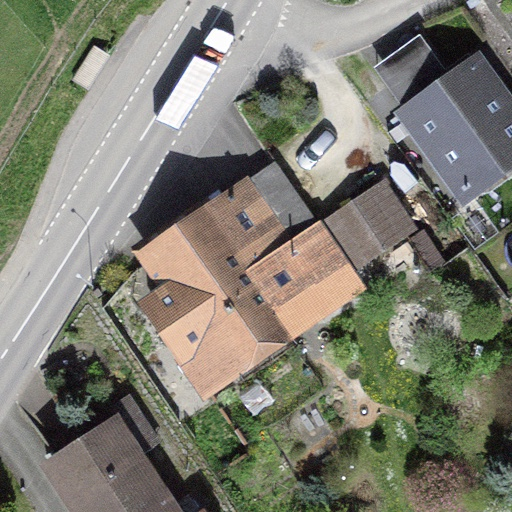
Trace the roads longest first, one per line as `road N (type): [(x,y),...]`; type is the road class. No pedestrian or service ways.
road 1 (secondary): [(0,354),(221,8)]
road 2 (residential): [(221,8),(298,33),(410,0)]
